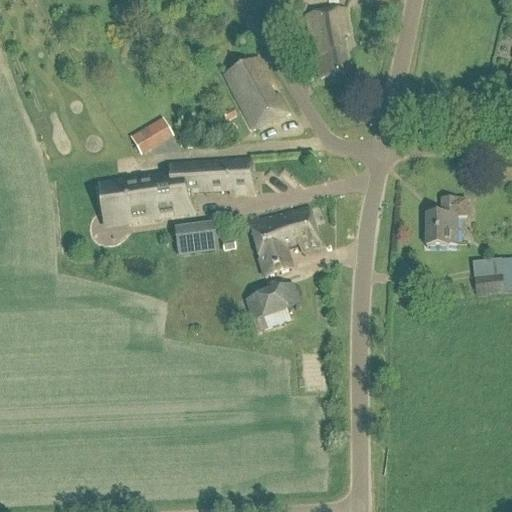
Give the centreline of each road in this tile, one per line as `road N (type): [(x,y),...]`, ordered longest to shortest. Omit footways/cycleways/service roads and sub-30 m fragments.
road 1 (unclassified): [(359,511),(359,323),(383,152)]
road 2 (unclassified): [(383,152),(327,144),(239,0)]
road 3 (unclassified): [(383,152),(415,0)]
road 4 (unclassified): [(383,152),(511,149)]
